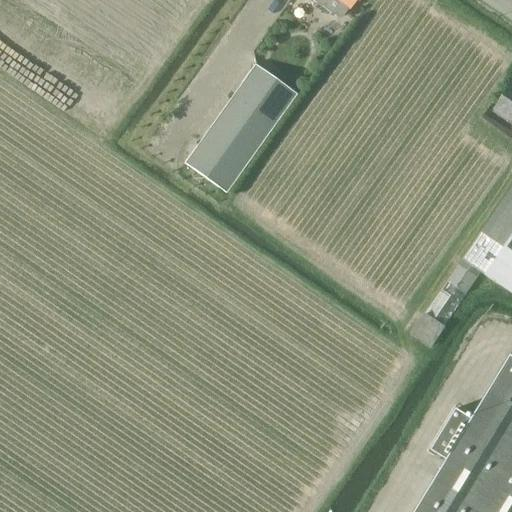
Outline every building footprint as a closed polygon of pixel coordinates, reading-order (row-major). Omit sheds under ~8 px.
[(311,0),(338,19),(343,18),(355,0),(311,0)] [(255,66),(185,165),(227,195),(297,96),(255,66)] [(511,116),(511,86),(498,107),(511,116)] [(485,274),(511,291),(511,192),(417,337),(436,349),(485,274)] [(432,449),(449,460),(417,511),(511,511),(511,356),(474,419),(457,408),(432,449)]
